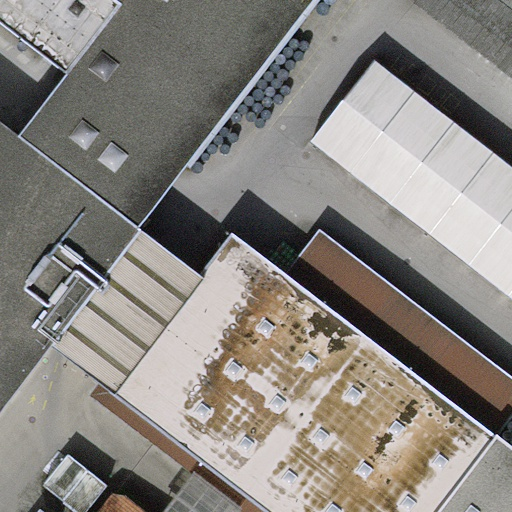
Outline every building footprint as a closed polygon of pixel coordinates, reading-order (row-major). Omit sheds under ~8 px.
[(0,0),(0,22),(186,163),(309,0),(0,0)] [(511,75),(511,0),(414,0),(511,75)] [(511,296),(511,166),(371,58),(308,140),(511,296)] [(0,412),(141,228),(0,120),(0,412)] [(285,274),(232,233),(110,392),(265,511),(511,511),(511,446),(497,435),(511,415),(511,380),(317,232),(285,274)] [(100,511),(135,511),(113,495),(100,511)]
